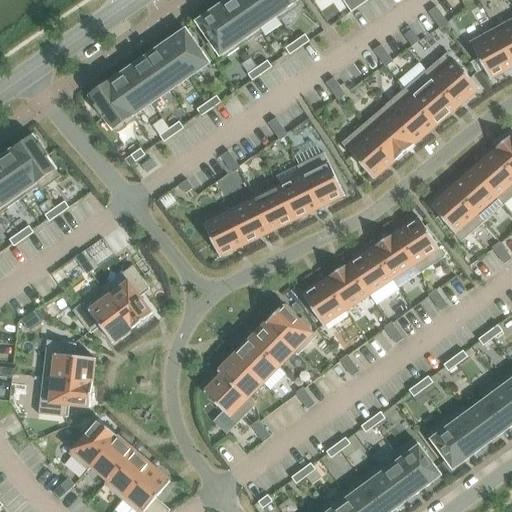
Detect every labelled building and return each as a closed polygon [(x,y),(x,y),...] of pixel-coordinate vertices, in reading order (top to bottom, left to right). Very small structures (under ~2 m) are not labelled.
[(240,42),(243,46),(261,33),(259,29),(238,0),(229,0),(224,4),(220,6),(220,5),(219,6),(219,7),(217,9),(240,42)] [(238,0),(259,29),(261,33),(262,33),(259,29),(276,17),(279,21),(280,20),(277,16),(265,0),(238,0)] [(265,0),(277,16),(280,20),(300,7),(297,3),(294,0),(265,0)] [(342,0),(351,13),(361,6),(356,0),(342,0)] [(434,21),(442,16),(437,7),(429,13),(434,21)] [(240,42),(217,9),(214,11),(213,10),(212,11),(213,12),(209,14),(197,23),(220,56),(223,60),(243,46),(240,42)] [(442,16),(435,21),(441,30),(448,25),(442,16)] [(511,19),(495,29),(511,61),(511,19)] [(511,68),(511,61),(495,29),(470,43),(490,80),(511,68)] [(412,30),(404,36),(412,47),(420,42),(412,30)] [(166,44),(189,78),(209,64),(186,31),(173,39),(170,42),(169,41),(168,41),(169,42),(166,44)] [(305,35),(295,42),(300,49),(310,42),(305,35)] [(295,42),(285,49),(290,56),(300,49),(295,42)] [(147,57),(171,91),(189,78),(166,44),(163,46),(163,45),(161,46),(162,47),(158,50),(147,57)] [(382,46),(374,51),(379,59),(387,54),(382,46)] [(427,72),(458,108),(479,90),(448,53),(427,72)] [(393,62),(387,54),(379,59),(385,68),(393,62)] [(129,70),(152,104),(171,91),(147,57),(136,65),(132,68),(131,67),(130,67),(131,68),(129,70)] [(484,70),(478,59),(470,64),(477,74),(484,70)] [(267,62),(258,68),(262,75),(272,69),(267,62)] [(258,68),(248,75),(252,82),(262,75),(258,68)] [(152,104),(129,70),(126,72),(125,71),(124,72),(125,73),(121,75),(111,83),(110,82),(109,83),(110,83),(133,117),(136,121),(136,120),(134,116),(152,104)] [(406,90),(437,126),(458,108),(427,72),(406,90)] [(334,79),(326,84),(332,92),(340,87),(334,79)] [(110,83),(109,83),(107,84),(106,83),(105,84),(105,85),(102,88),(90,96),(96,105),(94,107),(103,119),(105,118),(113,130),(116,134),(136,121),(133,117),(110,83)] [(346,95),(340,87),(332,92),(338,101),(346,95)] [(385,108),(416,144),(437,126),(406,90),(385,108)] [(221,103),(217,97),(207,103),(212,110),(221,103)] [(212,110),(207,103),(197,110),(202,117),(212,110)] [(364,126),(395,162),(416,144),(385,108),(364,126)] [(276,119),(269,124),(275,133),(282,127),(276,119)] [(180,123),(170,130),(174,136),(184,129),(180,123)] [(395,162),(364,126),(342,144),(373,180),(395,162)] [(282,127),(275,133),(280,141),(288,136),(282,127)] [(170,130),(160,137),(164,143),(174,136),(170,130)] [(511,173),(511,135),(493,152),(511,173)] [(37,183),(42,191),(61,178),(56,170),(47,158),(49,156),(40,144),(38,145),(32,137),(21,145),(17,147),(17,146),(16,147),(16,148),(14,150),(37,183)] [(141,149),(131,156),(136,163),(145,156),(141,149)] [(0,167),(19,196),(22,199),(39,188),(41,192),(42,191),(37,183),(14,150),(11,152),(10,151),(9,151),(10,153),(6,155),(0,159),(0,167)] [(229,152),(221,157),(227,166),(235,160),(229,152)] [(498,198),(504,206),(511,198),(511,173),(493,152),(473,170),(498,198)] [(299,166),(320,209),(345,197),(324,154),(299,166)] [(235,160),(227,166),(233,174),(240,169),(235,160)] [(278,187),(295,222),(320,209),(299,166),(298,167),(302,175),(278,187)] [(0,205),(2,208),(4,212),(22,199),(19,196),(0,167),(0,205)] [(477,216),(483,224),(504,206),(498,198),(473,170),(452,188),(477,216)] [(188,180),(180,186),(185,194),(193,189),(188,180)] [(295,222),(278,187),(253,200),(270,234),(295,222)] [(477,216),(452,188),(430,207),(455,235),(462,242),(483,224),(477,216)] [(229,212),(245,246),(270,234),(253,200),(229,212)] [(65,202),(55,209),(59,216),(69,209),(65,202)] [(45,216),(50,222),(59,216),(55,209),(45,216)] [(245,246),(229,212),(203,224),(220,259),(245,246)] [(416,266),(421,274),(445,258),(439,250),(419,218),(395,234),(416,266)] [(29,227),(19,234),(24,240),(34,233),(29,227)] [(19,234),(10,241),(14,247),(24,240),(19,234)] [(372,249),(393,281),(415,266),(421,274),(416,266),(395,234),(372,249)] [(500,243),(492,248),(498,257),(506,251),(500,243)] [(349,264),(370,296),(393,281),(372,249),(349,264)] [(511,259),(506,251),(498,257),(505,265),(511,259)] [(75,259),(81,267),(89,262),(83,253),(75,259)] [(89,262),(81,267),(87,275),(95,270),(89,262)] [(326,279),(347,311),(370,296),(349,264),(326,279)] [(103,289),(133,329),(153,314),(139,295),(147,289),(148,290),(149,289),(133,267),(103,289)] [(347,311),(326,279),(302,295),(323,327),(347,311)] [(133,329),(103,289),(102,289),(105,293),(87,307),(84,303),(73,311),(90,333),(91,332),(90,331),(98,325),(113,344),(133,329)] [(436,290),(429,295),(430,297),(435,304),(442,298),(437,291),(436,290)] [(442,298),(435,304),(441,312),(448,307),(442,298)] [(295,352),(299,355),(316,337),(313,334),(284,306),(267,323),(295,352)] [(251,339),(279,368),(295,352),(298,356),(299,355),(295,352),(267,323),(251,339)] [(392,323),(384,328),(385,330),(390,337),(398,331),(393,324),(392,323)] [(498,326),(488,333),(493,339),(503,332),(498,326)] [(398,331),(390,337),(396,345),(397,345),(404,340),(404,339),(398,331)] [(488,333),(478,340),(483,346),(493,339),(488,333)] [(279,368),(251,339),(235,356),(263,384),(279,368)] [(43,378),(93,384),(96,359),(72,357),(73,346),(74,346),(75,345),(47,341),(43,378)] [(463,351),(453,358),(458,365),(468,358),(463,351)] [(219,372),(247,400),(263,384),(235,356),(219,372)] [(348,356),(340,362),(345,370),(354,364),(348,356)] [(453,358),(444,365),(448,372),(458,365),(453,358)] [(354,364),(345,370),(351,377),(359,371),(354,364)] [(14,370),(4,369),(3,378),(13,379),(14,370)] [(500,385),(511,401),(511,369),(497,381),(500,385)] [(247,400),(219,372),(218,373),(221,376),(204,393),(230,418),(247,400)] [(428,377),(419,384),(423,390),(433,383),(428,377)] [(93,384),(43,378),(39,415),(66,418),(66,417),(65,417),(66,406),(90,409),(93,384)] [(482,398),(506,430),(509,428),(510,429),(511,428),(510,427),(511,425),(511,401),(500,385),(497,381),(479,393),(482,398)] [(419,384),(409,391),(414,398),(423,390),(419,384)] [(296,394),(302,402),(309,396),(303,388),(296,394)] [(465,410),(489,443),(502,433),(503,434),(504,433),(504,432),(506,430),(482,398),(479,393),(478,394),(481,398),(484,402),(468,413),(465,409),(463,406),(462,406),(465,410)] [(315,405),(309,396),(302,402),(308,410),(315,405)] [(447,423),(471,456),(474,454),(475,455),(476,454),(475,453),(489,443),(465,410),(462,406),(445,419),(447,423)] [(380,412),(371,420),(375,426),(385,419),(380,412)] [(447,423),(445,419),(426,433),(429,436),(453,469),(468,458),(469,459),(470,458),(469,457),(471,456),(447,423)] [(371,420),(361,427),(366,433),(375,426),(371,420)] [(92,468),(118,437),(99,421),(69,455),(89,471),(92,468)] [(259,421),(251,426),(258,435),(265,429),(259,421)] [(265,429),(258,435),(264,443),(271,437),(265,429)] [(106,486),(136,452),(118,437),(92,468),(108,482),(105,485),(106,486)] [(345,438),(336,445),(341,452),(350,444),(345,438)] [(398,457),(422,489),(424,487),(425,488),(426,487),(426,486),(440,476),(416,443),(413,439),(395,453),(398,457)] [(336,445),(326,452),(331,459),(341,452),(336,445)] [(136,452),(106,486),(123,501),(153,467),(136,452)] [(381,469),(404,502),(418,492),(419,493),(420,492),(419,491),(422,489),(398,457),(395,453),(394,453),(397,457),(381,469),(379,465),(378,465),(381,469)] [(311,464),(301,471),(306,477),(315,470),(311,464)] [(378,465),(360,478),(363,482),(385,511),(390,511),(404,502),(381,469),(378,465)] [(153,467),(123,501),(135,511),(169,511),(168,511),(155,501),(171,482),(153,467)] [(301,471),(291,478),(296,484),(306,477),(301,471)] [(360,478),(343,491),(346,495),(358,511),(385,511),(363,482),(360,478)] [(61,486),(68,493),(75,486),(69,479),(61,486)] [(61,486),(54,493),(60,500),(68,493),(61,486)] [(328,508),(331,511),(358,511),(346,495),(343,491),(326,504),(328,508)] [(267,496),(258,503),(263,509),(272,502),(267,496)]
